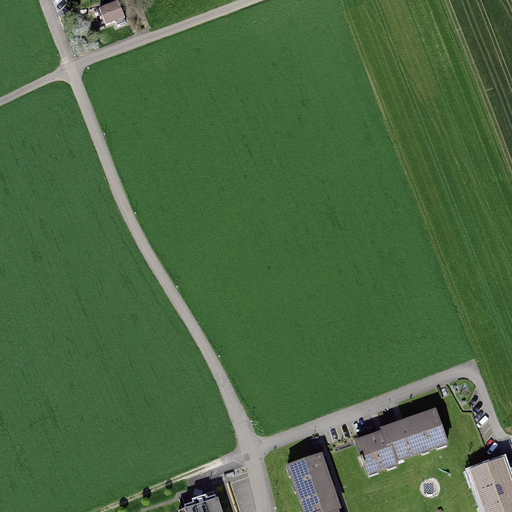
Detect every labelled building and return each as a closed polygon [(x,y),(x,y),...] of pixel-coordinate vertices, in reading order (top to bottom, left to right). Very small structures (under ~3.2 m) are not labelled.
[(117,3),(98,10),(105,27),(123,19),(117,3)] [(382,432),(384,438),(382,439),(379,440),(378,437),(356,444),(361,458),(359,459),(361,465),(363,465),(367,474),(394,464),(393,462),(444,443),(434,414),(403,425),(404,428),(402,428),(399,429),(398,426),(382,432)] [(289,468),(304,511),(334,511),(334,510),(337,509),(331,493),(328,494),(327,491),(326,489),(329,488),(319,458),(289,468)] [(485,511),(511,511),(511,494),(509,485),(506,485),(505,483),(504,480),(507,479),(501,463),(471,473),(485,511)] [(223,511),(217,492),(175,505),(176,511),(223,511)]
